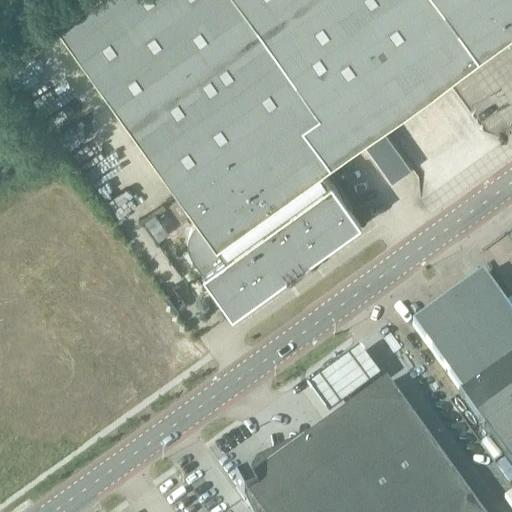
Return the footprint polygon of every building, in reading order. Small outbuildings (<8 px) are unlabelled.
[(203,272),(232,313),(361,221),(321,167),(511,30),(511,0),(84,0),(56,21),(225,256),(203,272)] [(511,315),(483,276),(412,326),(461,394),(462,395),(511,358),(511,315)] [(358,351),(307,389),(328,417),(379,379),(358,351)] [(461,394),(458,396),(483,431),(511,410),(511,358),(462,395),(461,394)] [(235,489),(244,501),(247,499),(256,511),(478,511),(387,385),(250,483),(248,480),(235,489)] [(511,410),(483,431),(508,465),(511,461),(511,410)]
